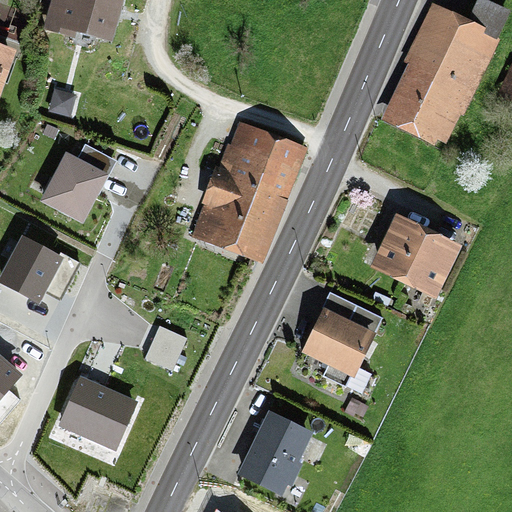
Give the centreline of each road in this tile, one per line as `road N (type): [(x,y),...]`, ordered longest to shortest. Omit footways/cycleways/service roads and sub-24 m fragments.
road 1 (primary): [(164,511),(297,238),(399,0)]
road 2 (residential): [(2,480),(142,169)]
road 3 (track): [(336,147),(190,94),(162,64),(155,34),(161,0)]
